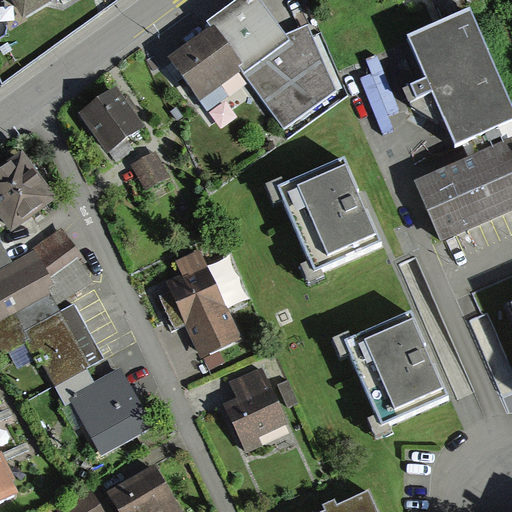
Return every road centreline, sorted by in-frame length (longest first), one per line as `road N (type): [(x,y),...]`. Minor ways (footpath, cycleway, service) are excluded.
road 1 (residential): [(35,97),(229,511)]
road 2 (tertiary): [(167,0),(35,97)]
